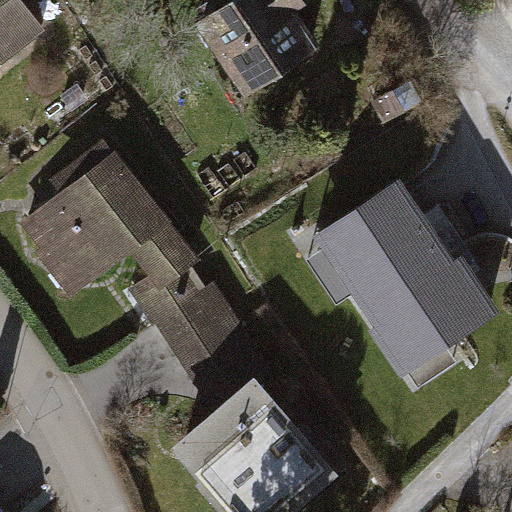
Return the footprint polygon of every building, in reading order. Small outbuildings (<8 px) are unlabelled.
[(0,0),(0,75),(42,45),(8,0),(0,0)] [(316,55),(281,0),(242,0),(193,32),(239,104),(316,55)] [(108,158),(15,226),(32,266),(74,299),(130,275),(140,291),(123,304),(173,366),(234,323),(210,295),(195,309),(173,286),(199,266),(108,158)] [(489,321),(402,188),(311,247),(398,380),(489,321)] [(234,323),(173,366),(198,398),(176,447),(230,511),(295,511),(336,472),(260,383),(273,372),(234,323)]
